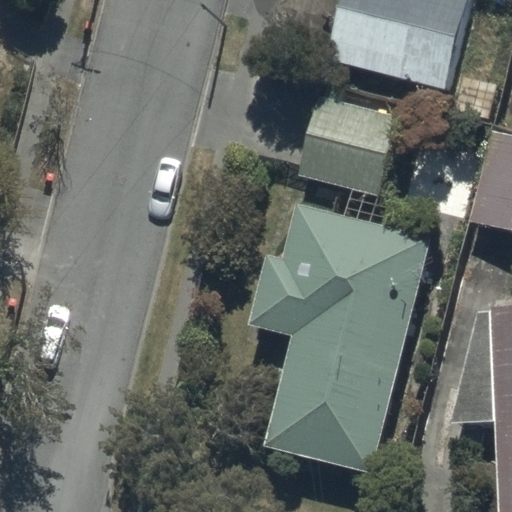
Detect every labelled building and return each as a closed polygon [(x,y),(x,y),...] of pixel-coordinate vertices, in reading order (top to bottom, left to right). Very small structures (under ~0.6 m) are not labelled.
[(477,0),(345,0),(331,59),(456,89),(477,0)] [(406,115),(329,98),(310,180),(388,197),(406,115)] [(511,228),(511,132),(498,129),(477,221),(511,228)] [(385,474),(444,236),(306,202),(293,256),(275,251),(256,326),(299,336),(272,446),(385,474)] [(511,511),(511,303),(490,304),(462,421),(508,420),(510,511),(511,511)]
